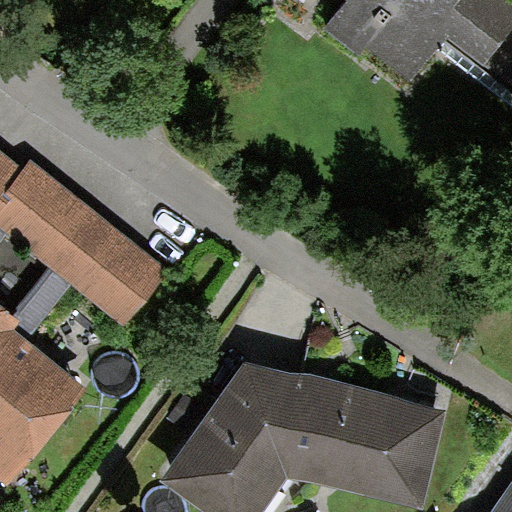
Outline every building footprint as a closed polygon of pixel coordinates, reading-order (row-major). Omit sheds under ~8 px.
[(511,0),(334,0),(321,19),(362,49),(369,39),(416,74),(446,33),(511,81),(511,20),(507,17),(511,9),(511,0)] [(0,151),(0,303),(31,329),(75,274),(126,315),(165,267),(28,155),(19,167),(0,151)] [(31,329),(0,303),(0,469),(6,474),(87,373),(31,329)] [(226,511),(256,511),(291,464),(426,496),(449,399),(240,349),(159,464),(226,511)] [(511,511),(511,488),(495,511),(511,511)]
